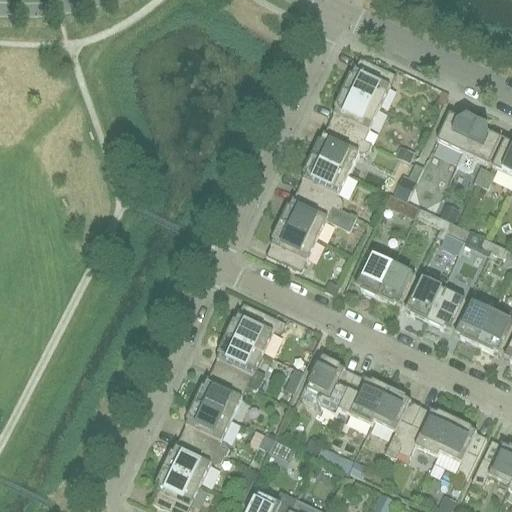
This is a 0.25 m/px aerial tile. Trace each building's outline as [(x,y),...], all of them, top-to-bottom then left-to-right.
[(380,112),(396,78),(361,62),(353,79),(351,78),(343,94),(380,112)] [(364,145),(365,144),(380,112),(343,94),(335,111),(337,112),(329,128),(364,145)] [(463,157),(478,125),(468,120),(463,123),(450,117),(437,145),(463,157)] [(489,169),(502,142),(489,136),(489,130),(478,125),(463,157),(457,170),(469,175),(473,173),(477,163),(489,169)] [(369,154),(370,153),(372,148),(365,144),(364,145),(329,128),(321,144),(319,143),(312,160),(349,178),(359,156),(361,156),(363,157),(365,156),(366,156),(368,155),(369,154)] [(511,179),(511,146),(505,143),(492,171),(511,179)] [(409,166),(413,156),(399,150),(395,159),(409,166)] [(338,199),(349,178),(312,160),(304,177),(306,178),(298,194),(333,210),(333,211),(341,215),(341,213),(343,210),(343,209),(343,207),(343,205),(343,204),(342,202),(340,201),(338,199)] [(417,184),(423,171),(416,167),(410,181),(417,184)] [(491,185),(494,178),(481,172),(478,179),(491,185)] [(405,179),(395,199),(407,205),(417,184),(410,181),(405,179)] [(488,192),(491,185),(478,179),(474,186),(488,192)] [(341,215),(333,211),(333,210),(298,194),(290,210),(288,209),(280,226),(318,243),(327,225),(350,236),(357,221),(341,213),(341,215)] [(407,205),(395,199),(391,198),(385,211),(401,218),(407,205)] [(445,210),(440,221),(445,223),(454,227),(459,216),(445,210)] [(417,220),(441,231),(445,223),(440,221),(421,212),(417,220)] [(445,223),(441,231),(437,240),(445,244),(448,238),(465,246),(470,235),(454,227),(445,223)] [(302,277),(318,243),(280,226),(272,242),(274,243),(266,260),(302,277)] [(491,255),(495,247),(483,242),(479,250),(491,255)] [(507,252),(495,247),(491,255),(503,261),(507,252)] [(398,259),(375,250),(357,289),(362,292),(361,294),(378,302),(393,269),(398,259)] [(401,310),(416,280),(393,269),(378,302),(394,310),(395,308),(401,310)] [(447,284),(427,275),(423,283),(421,282),(406,313),(412,316),(411,318),(427,325),(443,293),(447,284)] [(341,290),(329,284),(324,294),(336,300),(341,290)] [(451,334),(465,303),(443,293),(427,325),(444,333),(445,331),(451,334)] [(477,349),(493,316),(471,306),(456,337),(462,339),(461,341),(477,349)] [(284,333),(285,332),(287,328),(244,307),(236,324),(234,323),(226,340),(263,358),(274,336),(275,336),(277,337),(278,336),(280,336),(281,335),(283,334),(284,333)] [(500,358),(511,333),(511,313),(497,307),(493,316),(477,349),(494,357),(495,355),(500,358)] [(256,373),(263,358),(226,340),(218,357),(220,358),(213,374),(248,391),(257,395),(265,377),(256,373)] [(346,397),(355,378),(339,370),(340,368),(323,360),(308,393),(320,399),(318,404),(322,413),(336,420),(339,413),(341,409),(346,397)] [(232,423),(248,391),(213,374),(205,390),(203,389),(195,406),(232,423)] [(295,374),(287,390),(296,394),(303,378),(295,374)] [(374,425),(390,392),(373,384),(372,386),(355,378),(346,397),(341,409),(339,413),(372,429),(375,425),(374,425)] [(401,451),(421,410),(410,405),(411,404),(405,402),(406,400),(390,392),(374,425),(375,425),(396,435),(385,457),(396,462),(397,460),(397,461),(399,456),(401,451)] [(222,445),(232,423),(195,406),(187,422),(189,423),(181,440),(217,456),(224,459),(225,460),(229,451),(227,447),(222,445)] [(401,451),(399,456),(410,462),(415,450),(438,460),(440,456),(455,423),(439,415),(438,417),(432,414),(432,415),(421,410),(401,451)] [(451,476),(467,483),(487,441),(471,433),(472,431),(455,423),(440,456),(451,461),(448,468),(451,476)] [(222,465),(223,463),(224,459),(217,456),(181,440),(174,456),(172,455),(164,471),(201,489),(211,467),(213,468),(214,468),(216,468),(218,468),(219,467),(221,466),(222,465)] [(311,442),(304,456),(316,461),(322,448),(311,442)] [(511,490),(511,487),(511,449),(510,449),(509,451),(503,448),(494,467),(483,462),(472,486),(483,491),(489,479),(510,489),(511,490)] [(316,463),(348,477),(354,464),(322,450),(316,463)] [(349,476),(361,482),(367,470),(355,465),(349,476)] [(314,467),(309,476),(317,480),(322,470),(314,467)] [(162,511),(190,511),(201,489),(164,471),(156,488),(158,489),(150,506),(162,511)] [(292,511),(296,503),(280,496),(278,500),(272,503),(259,496),(251,511),(292,511)] [(385,511),(391,501),(380,496),(373,511),(385,511)] [(315,511),(296,503),(292,511),(315,511)]
